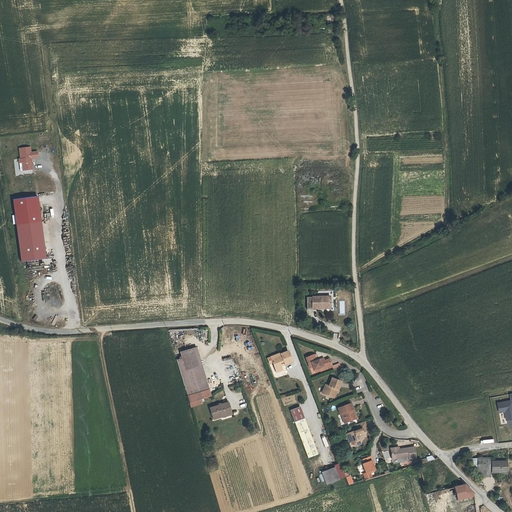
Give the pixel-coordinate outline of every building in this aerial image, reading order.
[(335,17),(309,17),(309,27),(336,26),(335,17)] [(32,170),(31,158),(37,158),(36,152),(30,153),(30,148),(19,149),(21,171),(32,170)] [(39,223),(16,226),(21,262),(44,259),(39,223)] [(314,296),(314,308),(320,308),(320,305),(333,305),(333,296),(314,296)] [(180,350),(181,355),(187,369),(198,365),(192,346),(180,350)] [(279,352),(269,355),(272,361),(271,362),(274,371),(281,368),(280,365),(279,362),(282,361),(283,364),(290,361),(286,350),(279,353),(279,352)] [(311,363),(312,366),(318,364),(319,367),(330,363),(327,354),(322,356),(318,358),(317,355),(315,356),(312,351),(304,354),(308,364),(311,363)] [(201,365),(198,365),(187,369),(181,355),(176,357),(188,396),(209,390),(201,365)] [(325,381),(321,390),(331,394),(335,385),(336,386),(339,378),(330,374),(326,382),(325,381)] [(211,396),(209,390),(188,396),(189,402),(211,396)] [(511,394),(509,395),(510,400),(496,402),(498,413),(504,412),(505,420),(511,418),(511,394)] [(337,404),(340,411),(341,411),(342,415),(344,414),(345,418),(355,415),(354,412),(352,411),(352,409),(353,408),(350,400),(337,404)] [(213,420),(222,417),(222,415),(225,414),(222,405),(210,408),(213,420)] [(307,458),(318,455),(300,406),(290,410),(307,458)] [(356,426),(347,429),(350,438),(351,440),(355,442),(360,440),(358,435),(364,433),(362,428),(366,426),(363,418),(355,421),(356,426)] [(391,457),(410,456),(410,458),(414,458),(414,447),(396,448),(396,447),(390,447),(391,457)] [(373,464),(369,454),(360,458),(361,461),(359,462),(363,472),(362,473),(365,480),(371,478),(369,471),(374,469),(372,464),(373,464)] [(488,477),(488,459),(476,459),(476,478),(488,477)] [(497,473),(505,473),(505,463),(490,463),(490,473),(497,473)] [(334,467),(322,472),(327,484),(339,479),(334,467)] [(455,487),(458,500),(472,496),(473,493),(465,484),(455,487)]
